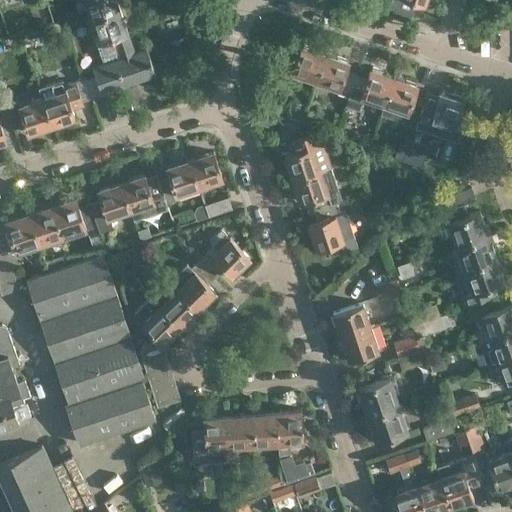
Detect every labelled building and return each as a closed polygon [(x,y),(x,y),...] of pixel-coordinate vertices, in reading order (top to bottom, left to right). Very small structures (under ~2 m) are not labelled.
[(83,0),(90,18),(120,8),(117,0),(83,0)] [(425,0),(391,0),(390,3),(413,11),(416,0),(417,0),(425,3),(425,0)] [(386,14),(409,22),(413,11),(390,3),(386,14)] [(118,52),(115,44),(113,36),(128,31),(120,8),(90,18),(103,57),(118,52)] [(115,87),(156,73),(147,48),(135,52),(128,31),(113,36),(115,44),(118,52),(120,58),(93,67),(102,95),(116,90),(115,87)] [(315,79),(325,52),(302,44),(299,53),(288,50),(280,72),(292,77),(294,72),(315,79)] [(349,96),(357,74),(346,70),(349,60),(325,52),(315,79),(338,87),(337,92),(349,96)] [(385,103),(394,76),(383,72),(384,70),(373,66),(372,68),(371,68),(368,77),(357,74),(349,96),(346,104),(358,108),(361,100),(362,96),(385,103)] [(416,120),(424,97),(414,93),(418,84),(394,76),(385,103),(381,114),(414,125),(416,120)] [(42,97),(51,124),(74,117),(71,107),(82,104),(75,81),(63,85),(64,90),(42,97)] [(424,97),(416,120),(429,124),(431,119),(454,127),(464,100),(440,92),(436,101),(424,97)] [(51,124),(42,97),(20,105),(18,100),(6,104),(14,126),(24,123),(28,132),(51,124)] [(306,105),(303,104),(292,100),(287,115),(301,120),(306,105)] [(14,126),(6,104),(0,105),(0,141),(5,140),(2,130),(14,126)] [(301,132),(298,123),(283,119),(286,127),(289,137),(301,132)] [(292,178),(330,166),(327,156),(316,160),(312,147),(317,145),(312,133),(290,141),(294,152),(284,155),(292,178)] [(189,158),(198,186),(222,178),(213,150),(189,158)] [(159,179),(166,202),(178,198),(176,193),(198,186),(189,158),(166,166),(169,176),(159,179)] [(342,199),(333,175),(330,166),(292,178),(300,202),(310,199),(313,209),(336,201),(342,199)] [(121,181),(130,208),(153,201),(155,206),(166,202),(159,179),(147,183),(144,173),(121,181)] [(90,202),(97,225),(99,231),(112,227),(108,216),(130,208),(121,181),(97,189),(100,198),(90,202)] [(464,203),(476,199),(471,187),(445,196),(449,207),(449,208),(464,203)] [(53,204),(63,235),(85,227),(85,229),(97,225),(90,202),(79,205),(76,196),(53,204)] [(208,215),(231,207),(228,196),(204,204),(208,215)] [(329,256),(358,247),(346,212),(340,214),(336,201),(313,209),(317,221),(308,224),(316,248),(326,245),(329,256)] [(457,244),(488,233),(480,210),(468,214),(464,203),(449,208),(449,207),(434,212),(438,226),(449,222),(457,244)] [(30,211),(40,242),(63,235),(53,204),(30,211)] [(40,242),(30,211),(6,219),(8,226),(0,229),(0,249),(3,257),(13,254),(13,252),(40,242)] [(199,259),(216,276),(225,268),(232,275),(250,257),(230,236),(229,237),(221,229),(210,240),(214,245),(199,259)] [(488,233),(457,244),(465,267),(496,256),(488,233)] [(79,442),(155,416),(142,379),(144,378),(127,324),(116,290),(103,252),(27,277),(40,315),(70,403),(66,404),(79,442)] [(0,257),(0,288),(2,293),(24,285),(13,254),(3,257),(0,257)] [(45,261),(48,269),(65,263),(63,255),(45,261)] [(496,256),(465,267),(454,271),(465,302),(496,291),(493,284),(504,280),(496,256)] [(216,276),(199,259),(182,276),(178,271),(169,280),(171,283),(197,309),(215,291),(208,284),(216,276)] [(410,261),(397,265),(402,278),(414,273),(410,261)] [(397,277),(374,285),(379,298),(401,291),(397,277)] [(197,309),(171,283),(155,299),(180,325),(197,309)] [(135,313),(143,321),(163,342),(180,325),(155,299),(152,296),(135,313)] [(341,335),(371,325),(363,301),(333,312),(341,335)] [(479,341),(511,328),(511,302),(481,313),(486,326),(475,330),(479,341)] [(437,304),(409,314),(413,325),(441,315),(437,304)] [(417,336),(455,322),(451,311),(441,315),(413,325),(417,336)] [(0,356),(15,351),(8,330),(6,326),(2,324),(0,324),(0,356)] [(371,325),(341,335),(349,359),(379,349),(371,325)] [(511,328),(479,341),(487,363),(511,354),(511,328)] [(416,335),(393,342),(397,355),(420,348),(416,335)] [(143,360),(165,352),(162,342),(140,350),(143,360)] [(402,369),(429,360),(425,347),(398,356),(402,369)] [(0,356),(0,396),(28,388),(25,380),(17,382),(13,368),(20,365),(15,351),(0,356)] [(165,352),(143,360),(147,371),(169,364),(165,352)] [(432,371),(445,366),(441,353),(429,358),(429,360),(432,371)] [(506,383),(511,381),(511,354),(487,363),(491,374),(501,370),(506,383)] [(150,383),(173,376),(169,364),(147,371),(150,383)] [(154,394),(176,387),(173,376),(150,383),(154,394)] [(368,413),(399,402),(390,376),(359,387),(368,413)] [(180,399),(180,397),(176,387),(154,394),(157,406),(180,399)] [(28,388),(0,396),(0,426),(18,421),(13,405),(24,402),(23,398),(30,395),(28,388)] [(453,412),(479,404),(475,392),(449,400),(453,412)] [(399,402),(368,413),(377,439),(408,429),(399,402)] [(291,452),(290,441),(304,440),(301,408),(276,410),(277,442),(278,442),(281,474),(279,475),(282,483),(314,472),(310,460),(304,462),(304,461),(294,464),(290,452),(291,452)] [(252,412),(254,443),(277,442),(276,410),(252,412)] [(227,414),(230,445),(254,443),(252,412),(227,414)] [(231,477),(229,445),(230,445),(227,414),(203,416),(204,430),(192,431),(194,460),(221,458),(223,478),(231,477)] [(449,418),(422,427),(427,440),(453,431),(449,418)] [(465,428),(473,449),(484,446),(477,425),(465,428)] [(473,449),(465,428),(453,432),(460,454),(473,449)] [(0,474),(17,511),(66,511),(72,510),(42,444),(0,463),(0,474)] [(416,447),(406,451),(410,465),(421,461),(416,447)] [(511,484),(511,450),(511,449),(488,457),(499,489),(511,484)] [(426,511),(417,483),(410,465),(406,451),(385,458),(390,472),(400,468),(406,487),(393,491),(400,511),(426,511)] [(154,457),(138,463),(146,485),(162,479),(154,457)] [(440,475),(450,505),(474,497),(463,467),(440,475)] [(257,482),(260,491),(282,483),(279,475),(257,482)] [(417,483),(426,511),(431,511),(450,505),(440,475),(417,483)] [(298,496),(320,488),(316,476),(294,484),(298,496)] [(233,491),(236,499),(260,491),(257,482),(233,491)] [(293,484),(270,492),(274,503),(297,495),(293,484)] [(236,505),(238,511),(251,511),(248,501),(236,505)] [(88,511),(110,511),(103,502),(88,511)]
